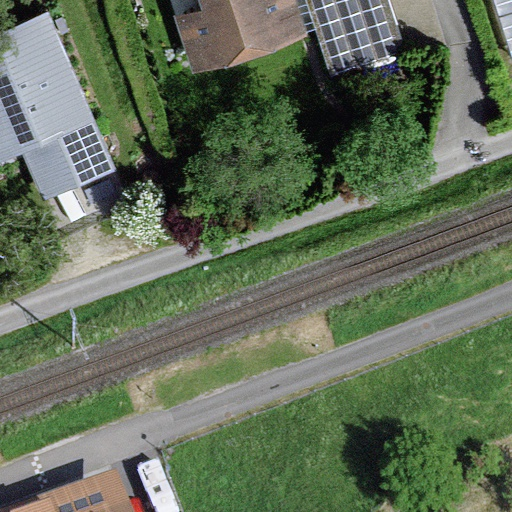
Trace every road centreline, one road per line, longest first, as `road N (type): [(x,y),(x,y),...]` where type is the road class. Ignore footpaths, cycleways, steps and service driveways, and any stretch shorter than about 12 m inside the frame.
road 1 (residential): [(0,487),(511,293)]
road 2 (residential): [(511,130),(0,317)]
